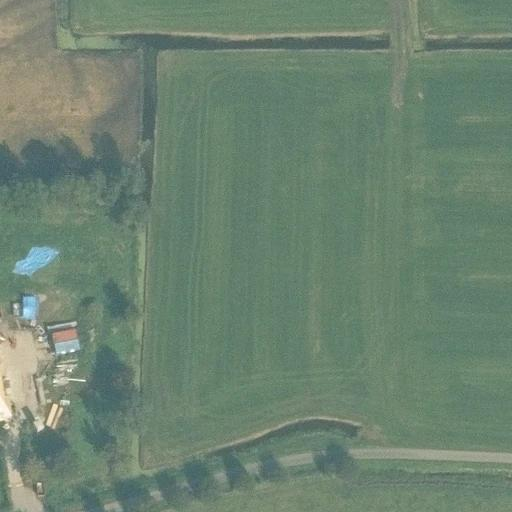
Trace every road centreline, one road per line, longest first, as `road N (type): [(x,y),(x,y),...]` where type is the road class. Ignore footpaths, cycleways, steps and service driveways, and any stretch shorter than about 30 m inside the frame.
road 1 (unclassified): [(511,458),(297,456),(87,511)]
road 2 (unknown): [(22,511),(11,469),(21,386)]
